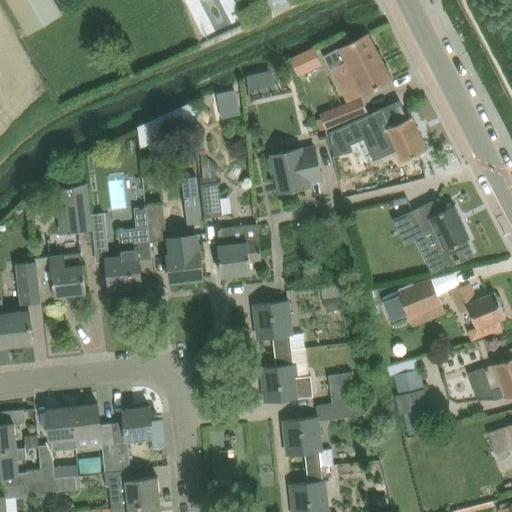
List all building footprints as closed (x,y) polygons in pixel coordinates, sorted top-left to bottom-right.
[(8,0),(28,33),(61,14),(52,0),(8,0)] [(363,94),(392,79),(369,32),(340,47),(324,55),(348,101),(363,93),(363,94)] [(294,54),(301,72),(325,63),(318,45),(294,54)] [(252,91),(277,86),(273,68),(249,73),(252,91)] [(222,118),(241,114),(236,89),(217,93),(222,118)] [(355,118),(347,102),(321,113),(328,130),(355,118)] [(167,112),(170,134),(191,124),(196,125),(193,103),(189,103),(167,112)] [(427,149),(412,116),(378,132),(369,114),(351,122),(369,163),(397,149),(402,160),(427,149)] [(272,154),(281,191),(300,187),(300,184),(307,182),(308,185),(310,185),(309,182),(323,179),(315,146),(302,149),(301,147),(272,154)] [(93,214),(92,210),(88,181),(87,181),(84,166),(71,169),(73,183),(74,185),(64,188),(69,232),(94,230),(93,214)] [(203,222),(198,175),(182,177),(188,224),(203,222)] [(201,177),(202,183),(201,183),(205,217),(223,215),(219,181),(217,181),(217,176),(203,177),(201,177)] [(229,184),(231,216),(249,215),(246,183),(229,184)] [(467,240),(471,238),(455,206),(444,211),(438,198),(409,212),(421,237),(416,239),(433,273),(452,263),(453,265),(474,255),(467,240)] [(163,203),(147,205),(151,240),(167,238),(163,203)] [(123,255),(108,257),(107,257),(111,288),(143,284),(140,259),(152,258),(150,240),(151,240),(147,205),(135,206),(137,226),(120,228),(123,255)] [(219,245),(223,275),(252,271),(250,260),(262,259),(260,239),(259,233),(258,224),(258,223),(230,226),(229,226),(218,227),(220,245),(219,245)] [(168,253),(171,281),(204,277),(201,249),(200,249),(198,232),(167,235),(169,253),(168,253)] [(66,254),(51,255),(38,257),(42,300),(56,298),(56,295),(87,291),(84,263),(83,264),(82,253),(66,255),(66,254)] [(42,300),(38,257),(36,257),(37,259),(17,262),(21,303),(42,300)] [(443,303),(432,277),(398,291),(400,294),(408,314),(410,317),(443,303)] [(477,328),(506,317),(501,305),(503,301),(501,296),(497,295),(496,292),(477,299),(471,283),(453,290),(461,312),(469,308),(477,328)] [(328,295),(332,311),(343,309),(340,293),(328,295)] [(408,314),(400,294),(383,301),(391,321),(408,314)] [(268,351),(295,348),(305,347),(303,333),(293,334),(289,299),(255,303),(259,338),(275,336),(276,350),(268,351)] [(30,310),(4,313),(8,345),(34,342),(30,310)] [(0,345),(8,345),(4,313),(0,313),(0,345)] [(511,347),(507,349),(504,350),(507,359),(485,367),(493,389),(503,386),(507,397),(511,395),(511,347)] [(311,374),(298,376),(295,348),(268,351),(268,352),(276,351),(278,365),(262,367),(266,401),(300,397),(300,396),(313,395),(311,374)] [(418,368),(396,373),(396,374),(401,393),(424,387),(419,367),(418,368)] [(333,401),(354,399),(351,371),(330,374),(333,401)] [(364,397),(354,399),(333,401),(335,417),(366,412),(364,397)] [(99,403),(73,405),(77,447),(96,445),(100,447),(103,446),(106,471),(119,470),(114,422),(101,423),(99,403)] [(52,440),(52,444),(39,445),(41,469),(55,467),(53,449),(77,447),(73,405),(48,408),(51,441),(52,440)] [(126,421),(114,422),(119,470),(130,469),(131,468),(129,446),(128,440),(154,437),(151,405),(125,408),(126,421)] [(429,406),(405,412),(411,433),(434,428),(429,406)] [(0,423),(0,449),(17,448),(14,422),(26,421),(24,408),(0,411),(2,423),(0,423)] [(296,467),(296,468),(320,465),(333,463),(332,448),(321,449),(318,416),(285,419),(288,454),(307,452),(308,466),(296,467)] [(511,423),(489,431),(496,454),(511,448),(511,423)] [(0,474),(3,475),(19,474),(17,448),(0,449),(0,474)] [(101,456),(83,457),(84,470),(102,468),(101,456)] [(292,483),(294,511),(328,511),(325,479),(322,479),(320,465),(296,468),(296,469),(308,467),(310,481),(292,483)] [(56,477),(55,467),(41,469),(42,469),(28,470),(28,471),(29,483),(53,480),(52,477),(56,477)] [(52,477),(53,480),(54,490),(77,488),(76,475),(56,477),(52,477)] [(126,479),(126,481),(107,483),(107,485),(110,485),(113,507),(161,502),(158,476),(126,479)] [(54,494),(54,490),(53,480),(29,483),(30,495),(30,496),(54,494)] [(162,511),(161,502),(113,507),(113,508),(113,511),(162,511)]
